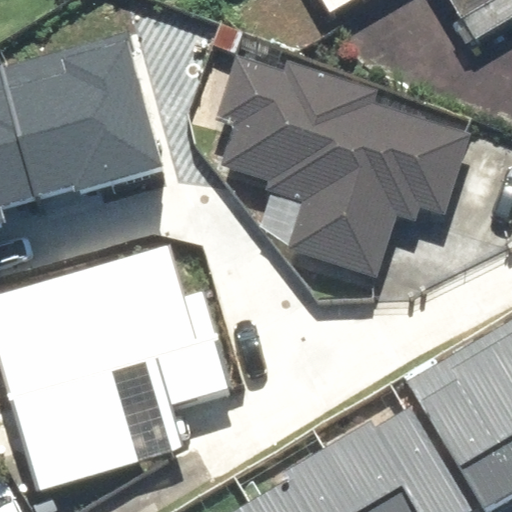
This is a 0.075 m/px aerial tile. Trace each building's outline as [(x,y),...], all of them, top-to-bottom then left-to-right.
[(326,0),(337,18),(368,0),(326,0)] [(453,0),(468,25),(511,0),(453,0)] [(128,31),(2,66),(40,207),(167,173),(128,31)] [(294,258),(380,285),(404,211),(446,225),(475,138),(245,63),(217,150),(318,183),(294,258)] [(0,240),(21,235),(14,212),(40,207),(2,66),(0,65),(0,240)] [(147,469),(135,427),(220,402),(175,250),(78,279),(77,275),(0,297),(0,349),(45,499),(147,469)] [(492,511),(511,501),(511,322),(410,382),(424,405),(241,511),(492,511)]
